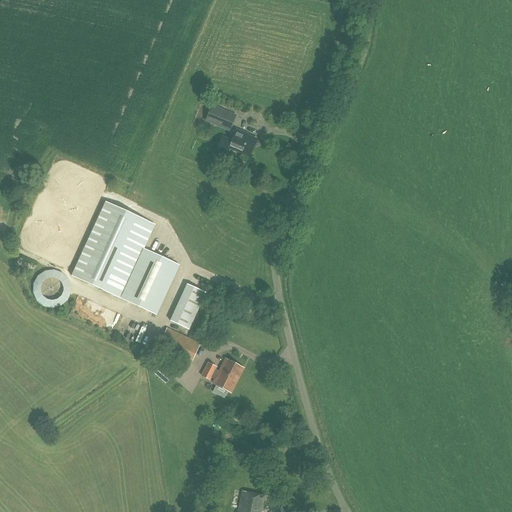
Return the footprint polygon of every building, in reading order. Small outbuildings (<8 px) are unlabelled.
[(207,117),(230,127),(235,115),(212,105),(207,117)] [(249,156),(256,139),(243,133),(244,132),(236,129),(232,139),(222,135),(217,149),(226,153),(228,147),(249,156)] [(155,224),(105,202),(71,275),(119,297),(142,248),(144,249),(155,224)] [(144,249),(142,248),(119,297),(156,314),(179,265),(144,249)] [(189,330),(206,293),(187,285),(170,321),(182,326),(189,330)] [(101,320),(105,307),(100,305),(95,318),(101,320)] [(159,345),(192,360),(199,344),(167,329),(159,345)] [(201,375),(209,379),(211,377),(215,379),(213,383),(228,391),(234,379),(236,380),(243,368),(226,359),(219,371),(215,369),(216,367),(208,363),(201,375)] [(240,464),(243,457),(230,452),(227,459),(240,464)] [(261,511),(265,495),(242,491),(237,511),(261,511)]
